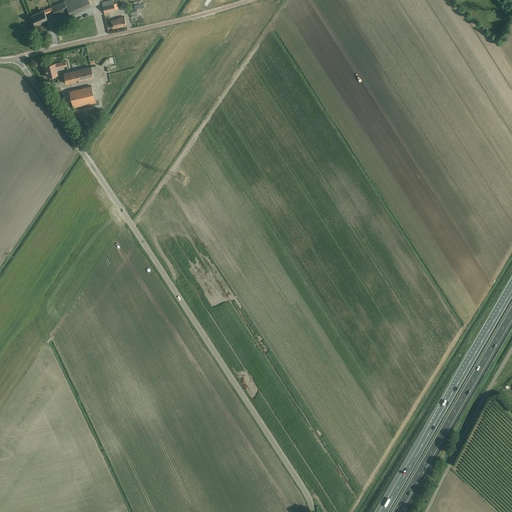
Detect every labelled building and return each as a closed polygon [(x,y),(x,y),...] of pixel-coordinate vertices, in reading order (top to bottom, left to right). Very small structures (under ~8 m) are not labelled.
[(36,26),(48,20),(45,14),(53,11),(56,16),(68,11),(71,16),(92,6),(89,0),(66,0),(64,1),(42,11),(41,9),(39,10),(40,12),(32,16),(36,26)] [(114,4),(112,0),(102,2),(104,12),(105,16),(109,15),(108,12),(118,9),(117,3),(114,4)] [(118,19),(115,20),(111,21),(113,28),(126,26),(124,17),(118,18),(118,19)] [(59,68),(67,66),(66,61),(56,63),(55,63),(45,66),(48,77),(58,75),(57,70),(59,70),(59,68)] [(94,78),(92,68),(64,74),(66,84),(94,78)] [(92,86),(69,91),(73,108),(96,103),(92,86)]
